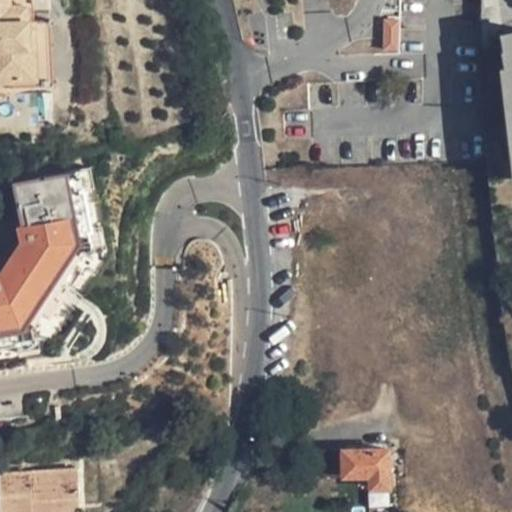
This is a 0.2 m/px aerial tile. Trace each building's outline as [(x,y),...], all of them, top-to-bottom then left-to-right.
[(0,0),(0,85),(55,84),(53,15),(35,16),(34,0),(0,0)] [(386,16),(387,47),(404,46),(403,16),(386,16)] [(92,168),(81,170),(85,190),(96,188),(92,168)] [(0,347),(16,344),(35,340),(34,333),(31,323),(37,322),(45,311),(74,265),(79,258),(76,245),(88,243),(95,242),(93,228),(85,190),(81,170),(5,185),(13,226),(8,227),(11,243),(0,259),(0,347)] [(93,228),(95,242),(88,243),(91,252),(108,248),(104,226),(93,228)] [(84,271),(74,265),(45,311),(53,317),(65,299),(62,297),(70,286),(72,288),(84,271)] [(34,333),(35,340),(16,344),(19,355),(42,350),(37,332),(34,333)] [(392,487),(392,448),(346,449),(347,476),(373,475),(374,487),(392,487)] [(39,511),(77,509),(84,508),(81,473),(2,479),(3,511),(39,511)]
